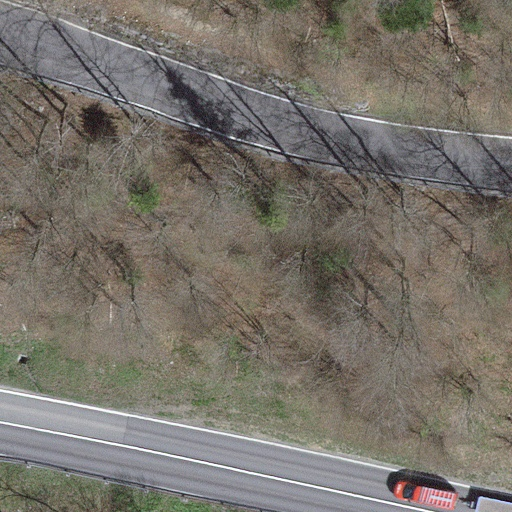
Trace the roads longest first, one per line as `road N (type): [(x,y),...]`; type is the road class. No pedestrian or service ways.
road 1 (tertiary): [(511,173),(382,155),(0,41)]
road 2 (secondary): [(415,511),(0,426)]
